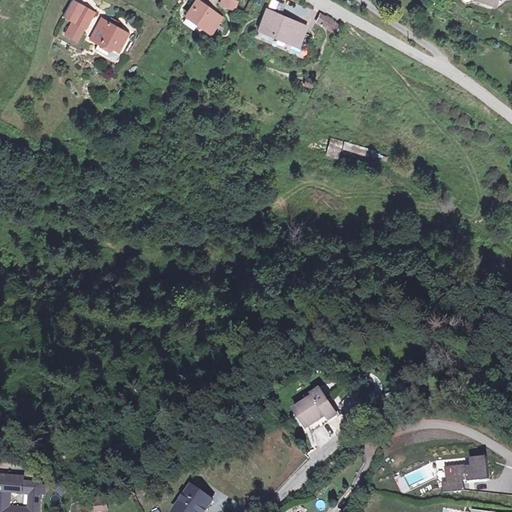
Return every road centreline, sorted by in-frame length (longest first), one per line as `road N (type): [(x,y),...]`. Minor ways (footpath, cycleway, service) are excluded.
road 1 (residential): [(266,511),(310,464),(415,403),(455,395),(511,409)]
road 2 (residential): [(511,116),(320,0)]
